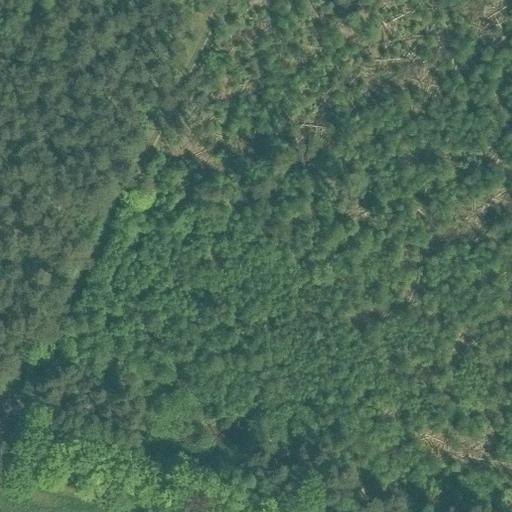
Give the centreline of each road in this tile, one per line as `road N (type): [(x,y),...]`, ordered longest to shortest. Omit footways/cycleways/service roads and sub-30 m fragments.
road 1 (track): [(8,432),(11,400),(222,0)]
road 2 (track): [(0,432),(299,511)]
